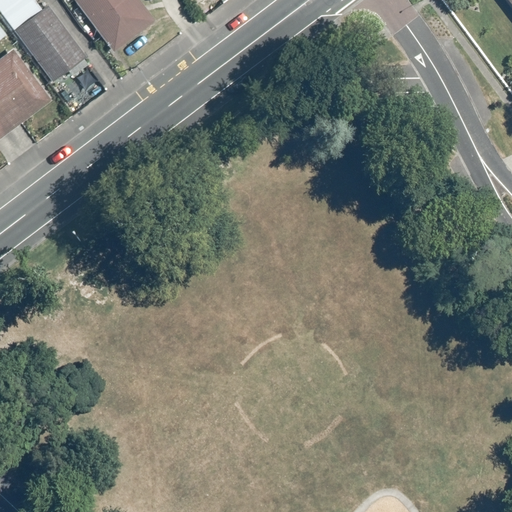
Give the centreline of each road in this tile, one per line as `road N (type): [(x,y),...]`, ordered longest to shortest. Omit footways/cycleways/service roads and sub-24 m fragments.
road 1 (secondary): [(0,231),(310,0)]
road 2 (residential): [(479,158),(433,63),(387,0)]
